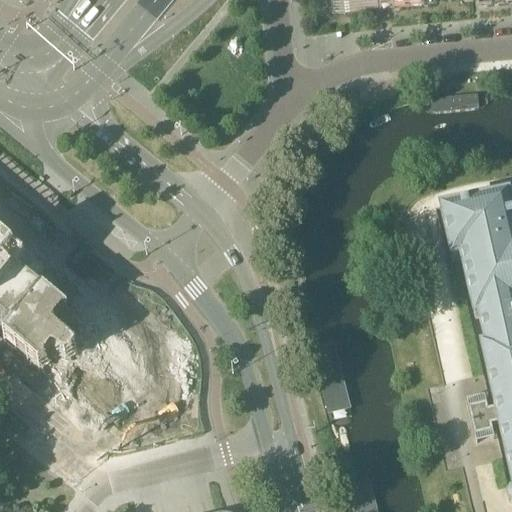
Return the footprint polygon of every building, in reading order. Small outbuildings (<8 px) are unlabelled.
[(511,0),(338,0),(339,14),(424,6),(423,0),(434,0),(435,0),(462,0),(463,2),(464,2),(464,4),(475,3),(476,8),(502,5),(511,4),(511,0)] [(420,105),(424,128),(495,118),(492,94),(420,105)] [(511,212),(509,199),(488,203),(488,202),(441,213),(452,263),(461,261),(475,319),(479,318),(486,350),(482,351),(495,409),(491,410),(488,411),(485,398),(466,402),(476,444),(494,440),(491,427),(499,425),(511,484),(511,493),(511,494),(507,499),(509,505),(511,506),(511,212)] [(336,334),(310,341),(332,428),(358,424),(336,334)] [(352,511),(377,511),(369,482),(346,489),(352,511)]
